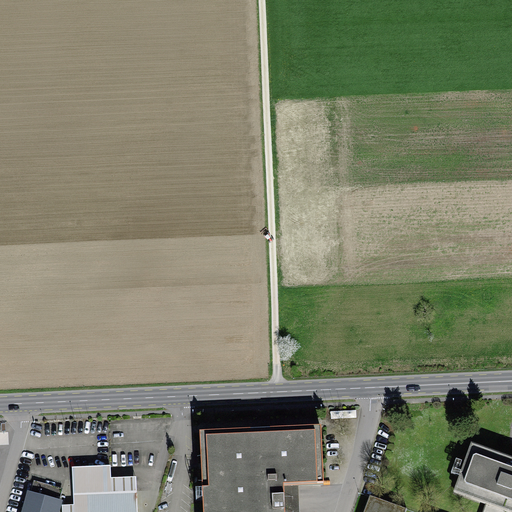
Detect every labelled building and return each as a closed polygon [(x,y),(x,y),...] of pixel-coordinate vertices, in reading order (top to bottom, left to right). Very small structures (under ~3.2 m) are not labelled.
[(321,429),(201,434),(204,511),(292,511),(291,487),(324,485),(321,429)] [(511,511),(511,460),(472,446),(454,497),(485,508),(483,511),(511,511)] [(73,470),(74,511),(137,511),(137,491),(112,492),(111,468),(73,470)] [(55,511),(62,491),(33,483),(25,511),(55,511)] [(405,511),(406,510),(370,496),(363,511),(405,511)]
